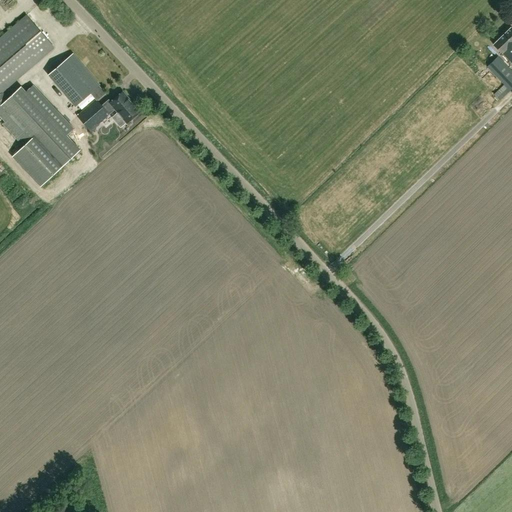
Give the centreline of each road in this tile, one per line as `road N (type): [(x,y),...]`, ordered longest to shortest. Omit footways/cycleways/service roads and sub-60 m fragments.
road 1 (unclassified): [(436,511),(400,370),(376,325),(70,0)]
road 2 (unknown): [(328,274),(497,110)]
